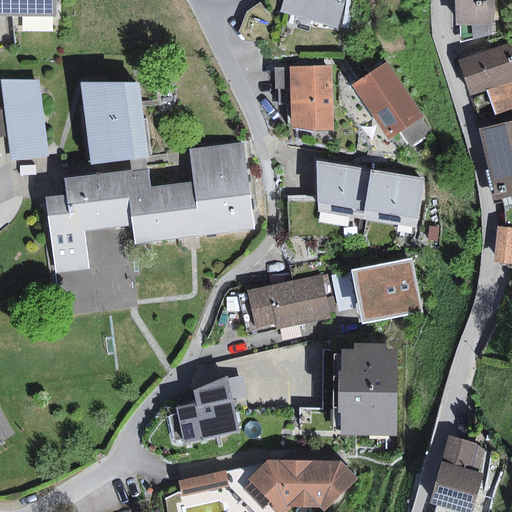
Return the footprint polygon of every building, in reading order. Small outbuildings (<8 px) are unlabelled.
[(0,0),(0,15),(12,16),(58,17),(58,0),(0,0)] [(283,0),(280,11),(339,27),(344,0),(283,0)] [(497,0),(457,0),(459,26),(499,24),(497,0)] [(260,3),(248,12),(240,31),(246,42),(264,40),(278,30),(260,3)] [(58,17),(12,16),(17,49),(58,49),(58,17)] [(499,24),(459,26),(460,43),(500,33),(499,24)] [(511,44),(461,59),(472,93),(511,81),(511,44)] [(387,63),(352,86),(389,141),(402,133),(422,119),(424,117),(387,63)] [(332,66),(290,67),(291,130),(333,129),(332,66)] [(40,80),(2,80),(11,161),(49,158),(40,80)] [(139,84),(81,84),(90,164),(149,158),(139,84)] [(511,85),(473,97),(481,120),(511,110),(511,85)] [(422,119),(402,133),(411,147),(432,134),(422,119)] [(511,123),(481,131),(498,199),(511,195),(511,123)] [(66,196),(47,198),(56,273),(90,269),(85,231),(133,225),(135,241),(191,235),(253,227),(243,145),(190,151),(194,182),(153,187),(151,170),(65,180),(66,196)] [(364,220),(372,171),(319,161),(319,196),(320,212),(364,220)] [(426,180),(372,171),(364,220),(418,229),(426,180)] [(319,196),(303,197),(305,237),(322,236),(320,212),(319,196)] [(303,197),(287,198),(289,238),(305,237),(303,197)] [(511,228),(500,227),(495,263),(511,264),(511,228)] [(289,265),(292,281),(328,274),(332,272),(330,259),(289,265)] [(412,259),(353,272),(361,308),(364,324),(423,311),(412,259)] [(361,308),(353,272),(333,276),(340,312),(361,308)] [(292,281),(248,291),(256,329),(276,325),(277,329),(331,318),(326,294),(332,293),(328,274),(292,281)] [(356,350),(341,350),(340,431),(340,437),(398,438),(398,350),(388,350),(388,344),(356,344),(356,350)] [(299,408),(299,431),(340,431),(341,350),(323,351),(323,408),(299,408)] [(197,405),(177,409),(185,445),(241,434),(233,399),(230,379),(229,377),(194,392),(197,405)] [(242,377),(230,379),(233,399),(246,396),(242,377)] [(450,437),(442,463),(469,470),(477,444),(450,437)] [(268,461),(249,480),(271,503),(271,508),(274,511),(288,511),(293,507),(321,508),(324,511),(325,511),(359,479),(341,462),(268,461)] [(469,470),(442,463),(431,505),(456,511),(472,511),(483,474),(469,470)] [(227,472),(180,482),(182,492),(183,497),(230,488),(227,472)]
